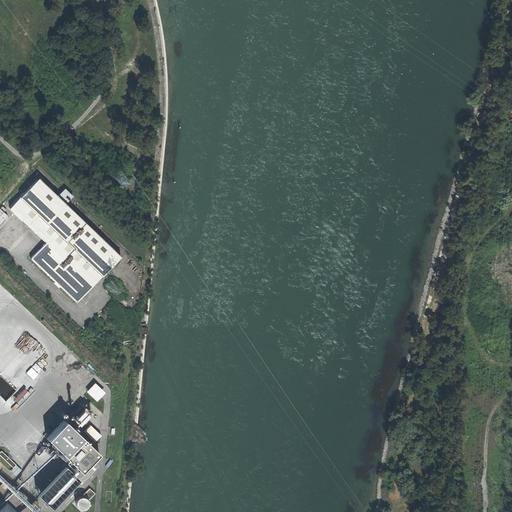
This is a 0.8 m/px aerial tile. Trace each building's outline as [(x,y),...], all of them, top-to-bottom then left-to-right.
[(71,301),(115,254),(60,203),(68,195),(59,186),(51,195),(32,177),(17,193),(4,207),(17,220),(25,228),(40,242),(25,258),(51,281),(49,283),(53,286),(54,285),(71,301)] [(16,222),(24,229),(25,228),(17,220),(16,222)] [(0,237),(4,241),(14,231),(12,229),(5,236),(3,234),(10,227),(6,223),(0,229),(0,237)] [(32,367),(26,372),(33,379),(39,373),(32,367)] [(86,392),(95,400),(104,391),(95,383),(86,392)] [(16,401),(27,390),(25,387),(14,398),(16,401)] [(45,436),(80,471),(96,455),(60,420),(45,436)] [(95,441),(101,434),(90,424),(84,431),(95,441)] [(3,449),(0,451),(0,452),(12,467),(16,465),(3,449)] [(37,495),(50,506),(76,478),(63,466),(37,495)] [(94,493),(88,488),(82,494),(88,499),(94,493)] [(76,507),(79,509),(81,509),(84,508),(86,506),(86,503),(86,501),(84,499),(82,497),(79,497),(77,498),(75,500),(75,503),(75,505),(76,507)] [(16,511),(7,503),(0,510),(0,511),(16,511)]
